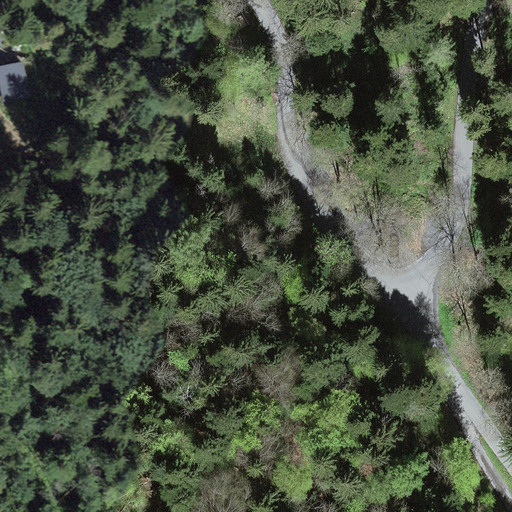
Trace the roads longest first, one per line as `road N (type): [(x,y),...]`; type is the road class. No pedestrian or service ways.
road 1 (unclassified): [(407,299),(327,225),(292,163),(282,50),(257,0)]
road 2 (unclassified): [(495,0),(481,33),(460,215),(407,299)]
road 3 (unclassified): [(511,464),(432,353),(407,299)]
